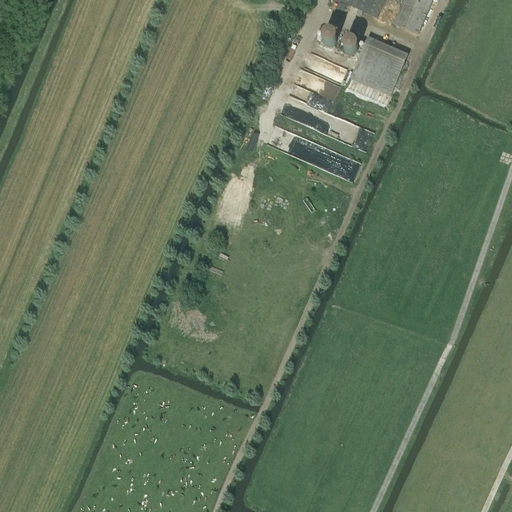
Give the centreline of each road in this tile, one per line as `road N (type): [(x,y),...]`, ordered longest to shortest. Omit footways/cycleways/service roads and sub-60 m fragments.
road 1 (track): [(229,511),(447,0)]
road 2 (track): [(379,511),(511,180)]
